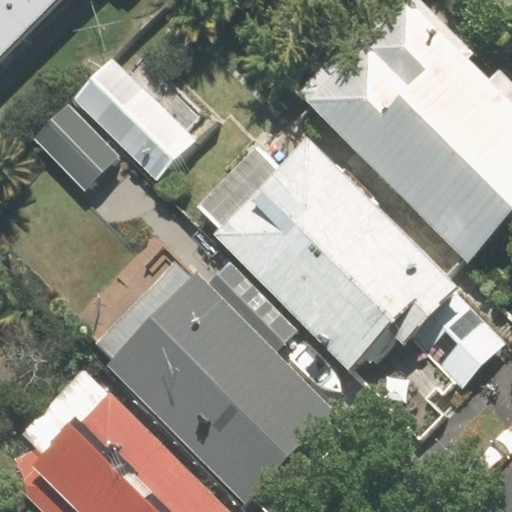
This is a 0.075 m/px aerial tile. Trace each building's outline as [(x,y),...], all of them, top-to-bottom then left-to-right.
[(0,0),(0,70),(72,0),(0,0)] [(475,278),(511,237),(511,94),(410,0),(387,0),(289,105),(475,278)] [(511,0),(476,0),(511,33),(511,0)] [(111,67),(36,144),(87,194),(123,158),(159,192),(198,152),(111,67)] [(459,397),(510,345),(309,146),(283,172),(261,149),(187,225),(232,269),(302,337),(347,382),(395,333),(459,397)] [(210,291),(178,260),(79,361),(92,373),(232,511),(252,511),(342,421),(280,360),(302,337),(232,269),(210,291)] [(232,511),(92,373),(29,437),(37,446),(15,469),(59,511),(232,511)]
